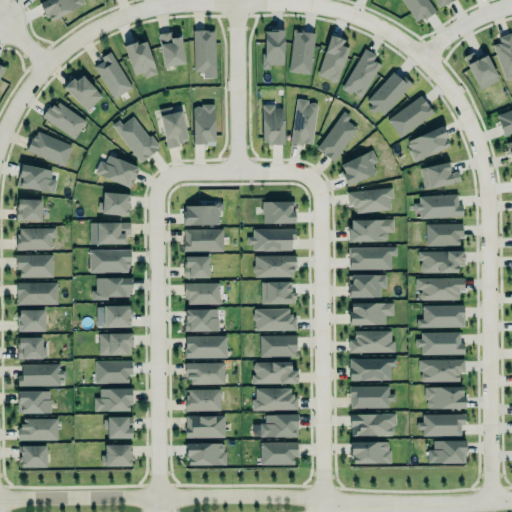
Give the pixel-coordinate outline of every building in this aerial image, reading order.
[(49,19),(82,2),(80,0),(39,0),(37,1),(44,16),(46,15),(49,19)] [(426,0),(400,0),(413,19),(418,16),(419,18),(421,16),(422,17),(433,10),(426,0)] [(456,0),(455,0),(432,0),(436,9),(456,0)] [(190,30),(212,28),(216,77),(202,78),(201,70),(192,71),(190,30)] [(283,31),(263,30),(262,69),(270,70),(270,65),(282,66),(283,31)] [(309,75),(315,34),(293,31),(287,72),(309,75)] [(181,37),(170,38),(170,33),(159,34),(162,67),(183,65),(181,37)] [(491,43),(506,83),(511,80),(511,37),(511,35),(491,43)] [(329,37),(316,77),(336,83),(349,44),(329,37)] [(156,72),(144,40),(123,47),(135,79),(156,72)] [(361,99),(378,64),(372,61),(375,56),(362,49),(342,89),(361,99)] [(460,55),(465,52),(470,50),(474,57),(483,52),(497,78),(477,88),(464,62),(460,55)] [(93,65),(113,99),(131,88),(111,54),(93,65)] [(383,117),(408,84),(391,72),(365,107),(373,113),(375,111),(383,117)] [(61,85),(71,76),(73,79),(76,76),(77,77),(80,73),(93,88),(99,95),(84,109),(61,85)] [(432,115),(421,97),(387,118),(398,136),(432,115)] [(85,121),(54,100),(42,118),(73,139),(85,121)] [(296,100),(290,143),(311,146),(317,103),(296,100)] [(281,143),(281,106),(271,106),(271,103),(259,103),(259,140),(265,140),(265,143),(281,143)] [(214,144),(213,105),(192,105),(192,144),(214,144)] [(187,143),(181,111),(172,113),(171,107),(158,109),(166,148),(187,143)] [(511,109),(495,116),(503,136),(511,132),(511,109)] [(356,128),(346,122),(350,116),(340,110),(316,151),(335,162),(356,128)] [(114,126),(137,163),(156,151),(134,114),(114,126)] [(449,146),(440,126),(405,142),(414,162),(449,146)] [(27,154),(65,165),(71,144),(33,133),(27,154)] [(338,162),(370,147),(376,161),(371,163),(375,171),(344,185),(337,170),(341,168),(338,162)] [(98,161),(94,175),(130,187),(137,166),(107,157),(104,163),(98,161)] [(418,168),(423,187),(428,187),(429,184),(450,180),(451,181),(459,180),(459,175),(457,175),(456,169),(450,171),(446,159),(423,164),(424,166),(418,168)] [(16,187),(53,194),(56,180),(49,179),(51,171),(20,165),(16,187)] [(344,191),(390,187),(391,197),(387,198),(388,209),(354,213),(353,207),(351,207),(350,203),(345,204),(344,191)] [(127,215),(128,194),(102,193),(102,202),(97,202),(96,214),(127,215)] [(415,211),(419,211),(420,218),(461,217),(461,204),(457,204),(457,195),(415,196),(415,211)] [(15,197),(40,198),(39,220),(13,219),(14,205),(15,205),(15,197)] [(294,223),(293,201),(261,202),(261,224),(294,223)] [(183,206),(183,226),(217,225),(217,212),(222,211),(222,205),(183,206)] [(94,221),(117,220),(117,221),(127,221),(127,233),(122,233),(122,242),(95,243),(94,221)] [(348,220),(348,242),(386,242),(386,232),(392,232),(392,220),(348,220)] [(423,223),(460,222),(460,236),(457,236),(457,243),(424,244),(423,223)] [(180,228),(221,227),(221,250),(181,251),(180,228)] [(51,250),(50,238),(54,238),(54,228),(16,229),(16,250),(51,250)] [(252,230),(252,237),(249,237),(249,252),(290,250),(290,239),(294,239),(294,228),(252,230)] [(86,248),(128,247),(129,262),(127,262),(127,265),(126,265),(126,271),(86,272),(86,248)] [(395,247),(347,248),(348,270),(390,269),(389,256),(395,256),(395,247)] [(415,250),(443,249),(460,249),(460,251),(461,252),(461,258),(460,259),(460,265),(455,265),(455,271),(418,271),(417,267),(417,264),(418,261),(418,259),(415,259),(415,250)] [(13,253),(51,253),(51,276),(17,276),(17,268),(13,268),(13,253)] [(251,254),(293,253),(294,267),(291,267),(291,271),(291,276),(251,277),(251,271),(249,268),(249,266),(251,263),(251,254)] [(183,279),(208,278),(208,256),(183,257),(183,279)] [(385,275),(347,275),(348,298),(380,298),(380,289),(385,289),(385,275)] [(94,276),(129,276),(129,278),(129,279),(129,286),(128,286),(128,289),(127,289),(127,295),(105,295),(105,298),(89,298),(89,290),(94,290),(94,276)] [(414,277),(413,288),(418,289),(419,299),(456,300),(458,289),(462,289),(462,276),(414,277)] [(258,280),(262,280),(286,279),(286,280),(289,280),(289,291),(293,290),(293,298),(292,298),(292,302),(258,303),(258,280)] [(16,283),(16,305),(57,305),(56,282),(16,283)] [(219,304),(218,283),(184,284),(184,305),(219,304)] [(385,324),(384,316),(393,316),(392,302),(348,304),(349,326),(385,324)] [(102,303),(127,303),(127,325),(102,325),(102,303)] [(463,328),(463,305),(421,306),(421,319),(416,319),(416,328),(463,328)] [(253,331),(295,330),(295,316),(289,316),(288,308),(252,309),(253,331)] [(44,331),(43,310),(17,311),(17,332),(44,331)] [(217,310),(184,310),(184,331),(217,332),(217,310)] [(392,330),(354,331),(354,340),(348,340),(348,353),(392,353),(392,330)] [(459,332),(417,333),(417,347),(420,347),(421,355),(463,355),(463,342),(459,342),(459,332)] [(97,334),(98,356),(131,355),(130,333),(97,334)] [(257,333),(293,333),(294,350),(292,350),(292,355),(257,355),(257,333)] [(183,334),(224,334),(224,356),(182,357),(181,346),(183,346),(183,334)] [(17,359),(45,358),(45,347),(41,347),(41,338),(16,338),(17,359)] [(347,357),(393,357),(393,365),(388,365),(388,379),(347,379),(347,357)] [(464,360),(419,360),(419,382),(458,382),(458,373),(464,373),(464,360)] [(130,361),(94,361),(94,384),(130,383),(130,361)] [(182,362),(222,361),(222,383),(188,383),(188,378),(184,378),(184,374),(182,374),(182,362)] [(252,384),(296,383),(296,370),(290,370),(289,362),(251,363),(252,384)] [(19,363),(57,363),(57,369),(63,369),(63,376),(57,376),(57,384),(15,384),(15,374),(19,374),(19,363)] [(347,385),(347,395),(349,395),(349,407),(386,406),(386,400),(393,400),(393,392),(387,392),(386,384),(347,385)] [(253,387),(289,386),(289,390),(293,390),(293,396),(296,395),(297,408),(250,410),(250,400),(253,398),(253,387)] [(463,387),(424,388),(425,409),(463,408),(463,387)] [(93,412),(130,411),(129,389),(98,389),(99,398),(93,398),(93,412)] [(218,389),(219,409),(183,410),(183,394),(186,394),(186,389),(218,389)] [(50,391),(16,392),(16,414),(50,414),(50,391)] [(183,415),(222,414),(222,436),(182,436),(182,426),(183,426),(183,415)] [(349,414),(350,436),(394,436),(393,414),(349,414)] [(419,437),(460,436),(460,426),(464,426),(464,414),(421,415),(422,422),(418,422),(419,437)] [(296,416),(264,415),(264,424),(252,424),(252,437),(296,438),(296,416)] [(131,438),(131,417),(102,418),(102,430),(106,430),(107,439),(131,438)] [(56,419),(19,419),(19,441),(57,440),(56,419)] [(184,440),(184,454),(187,454),(187,462),(213,462),(218,464),(224,464),(224,453),(222,453),(222,447),(221,443),(209,440),(184,440)] [(348,440),(384,440),(384,442),(386,444),(386,447),(385,449),(388,449),(388,462),(351,462),(351,461),(350,461),(350,457),(347,457),(348,440)] [(258,441),(295,441),(295,455),(291,455),(291,463),(258,464),(258,441)] [(426,449),(427,464),(465,463),(464,441),(432,441),(432,449),(426,449)] [(130,445),(104,445),(104,455),(100,455),(100,467),(130,467),(130,445)] [(46,468),(45,446),(19,446),(19,468),(46,468)]
